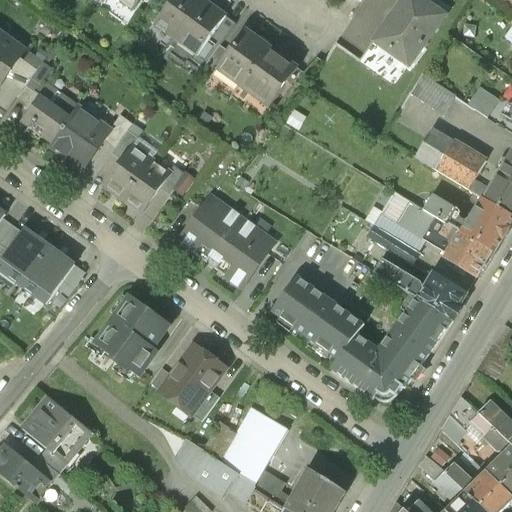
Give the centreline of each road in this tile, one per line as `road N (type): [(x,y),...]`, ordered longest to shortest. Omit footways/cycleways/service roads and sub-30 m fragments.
road 1 (residential): [(404,453),(126,254)]
road 2 (residential): [(404,453),(511,274)]
road 3 (residential): [(126,254),(0,407)]
road 4 (residential): [(126,254),(0,160)]
